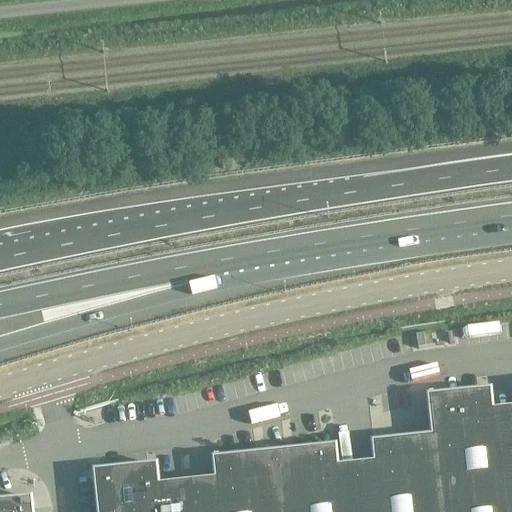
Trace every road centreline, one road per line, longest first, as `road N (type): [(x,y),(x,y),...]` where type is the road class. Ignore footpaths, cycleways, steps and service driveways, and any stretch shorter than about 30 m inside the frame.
road 1 (secondary): [(0,388),(281,314),(511,274)]
road 2 (motorway): [(511,169),(349,191),(0,259)]
road 3 (motorway): [(210,262),(511,215)]
road 4 (motorway): [(0,346),(210,262)]
road 5 (motorway): [(0,305),(210,262)]
